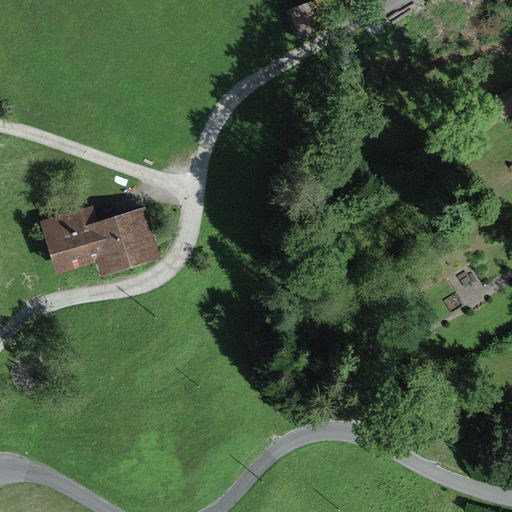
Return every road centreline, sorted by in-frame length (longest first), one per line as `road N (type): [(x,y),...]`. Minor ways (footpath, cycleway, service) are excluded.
road 1 (residential): [(0,342),(42,305),(140,286),(176,262),(220,112),(249,85),(398,0)]
road 2 (unclassified): [(511,497),(440,473),(374,436),(338,430),(275,448),(211,511)]
road 3 (unclassified): [(112,511),(32,469),(0,463)]
